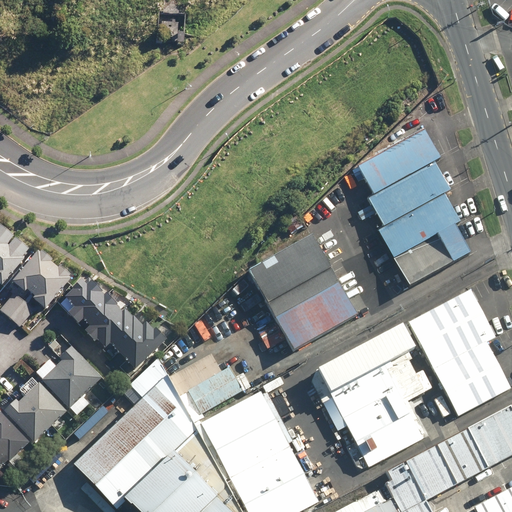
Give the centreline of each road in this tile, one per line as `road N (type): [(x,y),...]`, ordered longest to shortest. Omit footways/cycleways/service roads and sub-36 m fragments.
road 1 (secondary): [(8,168),(39,183),(90,190),(153,169),(215,106),(354,0)]
road 2 (secondary): [(511,195),(452,0)]
road 3 (residential): [(5,360),(56,318),(106,367)]
